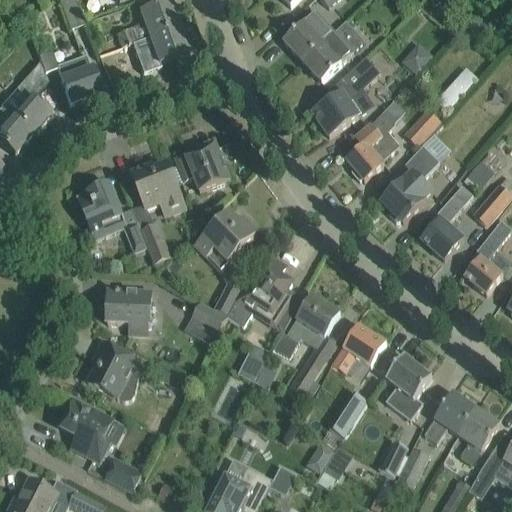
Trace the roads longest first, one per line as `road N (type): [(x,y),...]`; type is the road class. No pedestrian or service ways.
road 1 (residential): [(511,379),(372,273),(301,196),(263,144),(232,75)]
road 2 (residential): [(0,439),(66,330),(75,290),(63,248),(27,195)]
road 3 (residential): [(27,195),(79,136),(232,75)]
